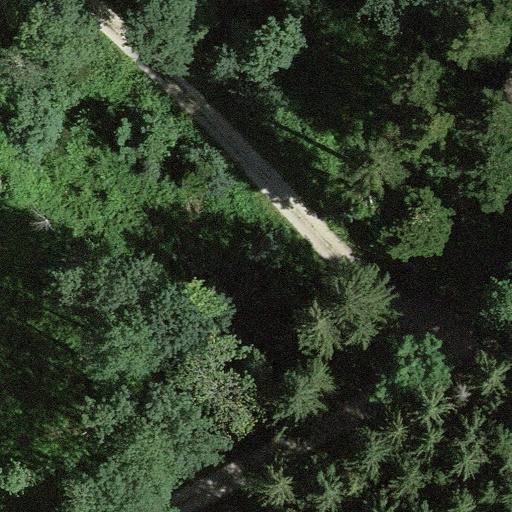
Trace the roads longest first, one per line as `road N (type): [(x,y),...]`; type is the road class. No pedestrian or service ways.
road 1 (track): [(454,361),(78,0)]
road 2 (track): [(161,511),(511,332)]
